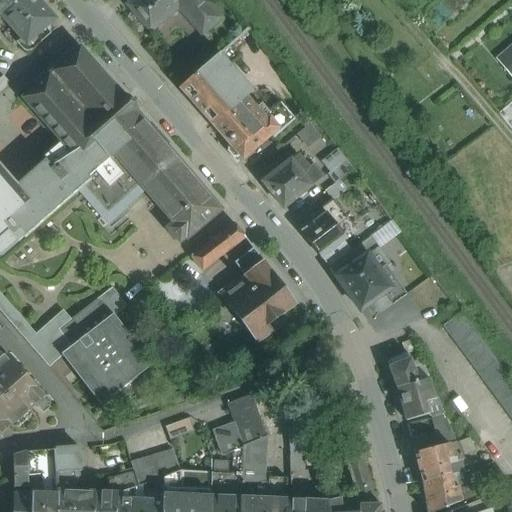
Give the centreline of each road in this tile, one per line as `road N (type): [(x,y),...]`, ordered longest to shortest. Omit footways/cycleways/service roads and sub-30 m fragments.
road 1 (residential): [(356,349),(209,154),(74,0)]
road 2 (residential): [(356,349),(108,437),(0,450)]
road 3 (residential): [(406,511),(356,349)]
